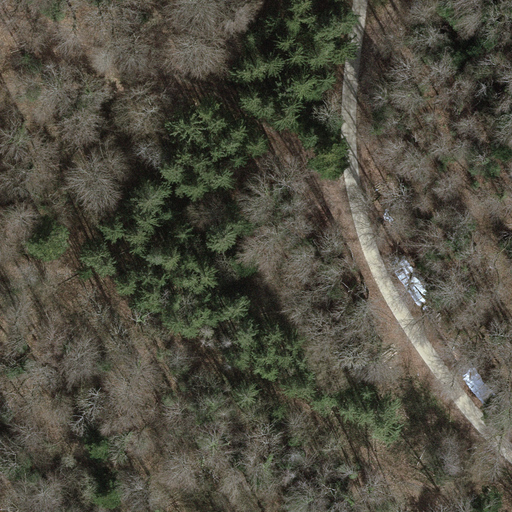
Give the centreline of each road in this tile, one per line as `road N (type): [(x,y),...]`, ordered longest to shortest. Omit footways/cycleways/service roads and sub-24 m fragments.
road 1 (unclassified): [(363,0),(348,188),(405,329),(443,386),(511,456)]
road 2 (track): [(0,9),(138,52),(244,112),(348,188)]
